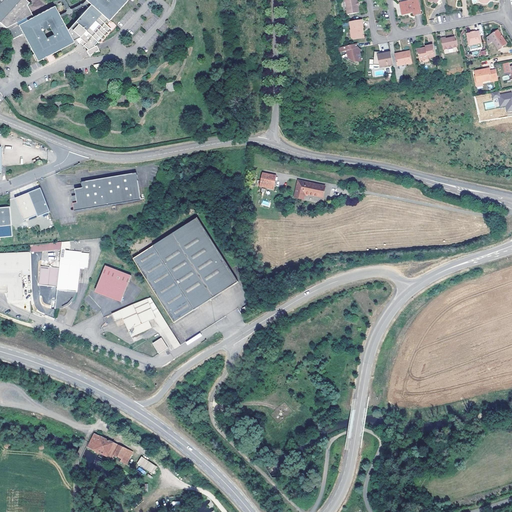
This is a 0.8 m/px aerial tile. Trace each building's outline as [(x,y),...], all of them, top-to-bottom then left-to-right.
[(6,37),(21,30),(35,57),(72,39),(71,38),(69,35),(65,27),(53,4),(30,14),(24,1),(25,0),(0,0),(0,19),(4,23),(15,18),(17,21),(7,26),(9,31),(4,33),(6,37)] [(124,0),(85,0),(90,4),(105,18),(106,19),(124,0)] [(358,2),(357,0),(346,0),(347,2),(346,3),(347,6),(348,6),(349,10),(348,11),(348,15),(360,13),(359,6),(358,2)] [(421,14),(418,0),(417,0),(401,4),(403,15),(409,13),(409,12),(414,11),(414,13),(414,15),(421,14)] [(65,27),(69,35),(71,38),(78,35),(81,38),(79,40),(85,45),(84,47),(86,52),(96,49),(93,42),(97,39),(98,39),(109,28),(103,21),(105,18),(90,4),(69,25),(65,27)] [(364,28),(362,20),(350,22),(352,30),(351,30),(352,38),(354,40),(365,38),(364,33),(362,32),(362,28),(363,28),(364,28)] [(499,50),(508,44),(499,31),(490,36),(499,50)] [(475,34),(472,35),(471,34),(467,34),(470,46),(473,45),(474,44),(476,43),(478,45),(481,44),(482,44),(479,32),(475,33),(475,34)] [(444,50),(458,48),(457,42),(456,42),(455,38),(452,39),(452,38),(446,39),(446,38),(442,39),(444,50)] [(358,47),(357,44),(343,48),(344,53),(349,52),(350,59),(356,63),(363,62),(361,53),(359,53),(358,47)] [(436,57),(433,46),(426,47),(426,49),(424,49),(418,50),(420,61),(429,59),(428,59),(436,57)] [(385,67),(393,65),(391,52),(387,53),(381,55),(381,53),(375,52),(374,65),(380,66),(384,66),(385,67)] [(401,55),(401,53),(395,54),(398,67),(407,65),(413,64),(411,53),(401,55)] [(509,63),(503,65),(504,73),(511,71),(510,67),(509,63)] [(494,82),(499,81),(497,71),(491,72),(484,73),(483,71),(476,73),(477,77),(475,77),(477,86),(483,84),(483,83),(493,81),(494,82)] [(505,106),(506,112),(511,110),(511,91),(500,93),(499,91),(491,92),(492,99),(498,98),(499,107),(505,106)] [(75,188),(76,192),(76,195),(78,202),(73,203),(75,210),(141,199),(136,172),(111,176),(82,181),(83,187),(75,188)] [(276,176),(262,173),(260,185),(274,187),(276,176)] [(323,197),(325,186),(298,181),(295,197),(304,199),(305,194),(323,197)] [(38,214),(34,203),(46,200),(42,189),(37,191),(36,192),(35,191),(33,191),(30,192),(26,194),(25,196),(17,200),(24,219),(38,214)] [(321,203),(323,197),(305,194),(304,199),(321,203)] [(39,216),(51,211),(46,200),(34,203),(39,216)] [(0,227),(13,226),(11,207),(0,208),(0,227)] [(134,258),(138,265),(157,295),(175,322),(238,282),(229,268),(197,218),(134,258)] [(13,226),(0,227),(0,236),(14,235),(13,226)] [(63,241),(44,243),(45,251),(62,249),(63,241)] [(45,251),(44,243),(31,245),(31,252),(45,251)] [(32,274),(31,252),(0,253),(0,284),(9,284),(10,300),(24,299),(23,275),(32,274)] [(62,258),(61,268),(59,287),(57,308),(61,308),(64,307),(68,306),(69,305),(71,303),(72,301),(74,299),(75,297),(76,293),(77,293),(80,268),(89,269),(90,255),(66,252),(66,259),(62,258)] [(123,302),(133,275),(107,265),(97,289),(109,293),(110,290),(117,293),(123,302)] [(59,287),(61,268),(42,266),(41,282),(43,285),(59,287)] [(96,291),(123,302),(117,293),(110,290),(109,293),(97,289),(96,291)] [(133,304),(113,314),(116,320),(124,317),(133,337),(153,327),(151,320),(156,318),(158,317),(156,313),(153,307),(149,298),(133,304)] [(160,311),(156,313),(158,317),(156,318),(175,349),(181,345),(160,311)] [(159,353),(168,348),(162,338),(153,343),(159,353)] [(127,464),(133,451),(95,433),(89,448),(108,457),(112,459),(114,455),(122,459),(121,461),(127,464)] [(138,463),(150,471),(155,465),(142,457),(138,463)]
